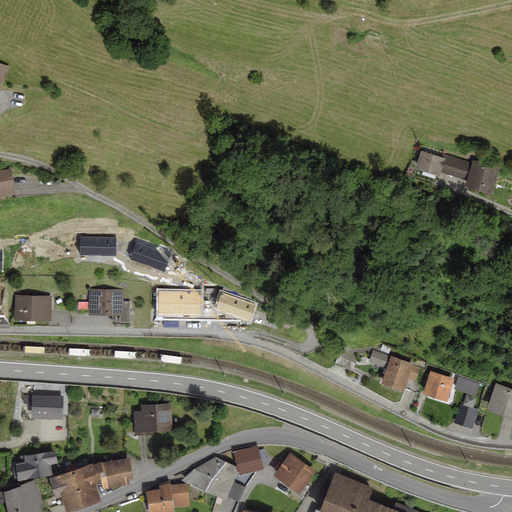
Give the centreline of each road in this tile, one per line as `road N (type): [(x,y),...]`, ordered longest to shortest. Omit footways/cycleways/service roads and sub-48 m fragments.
road 1 (tertiary): [(504,487),(423,468),(214,390),(0,370)]
road 2 (residential): [(78,511),(216,447),(264,434),(308,442),(472,504),(498,504),(504,487)]
road 3 (residential): [(244,338),(256,333),(307,346),(313,336),(303,322),(48,167),(0,154)]
road 4 (residential): [(244,338),(440,430),(511,444)]
road 5 (residential): [(0,330),(244,338)]
